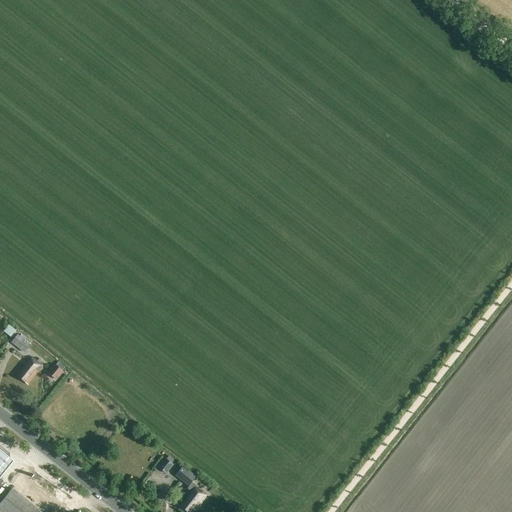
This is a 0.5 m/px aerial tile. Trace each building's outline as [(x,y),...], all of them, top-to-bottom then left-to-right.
[(8,325),(3,331),(10,337),(15,331),(8,325)] [(24,353),(30,345),(24,340),(25,339),(21,335),(19,337),(17,335),(13,339),(11,342),(24,353)] [(16,376),(18,378),(28,386),(43,367),(33,359),(31,357),(16,376)] [(58,362),(55,365),(62,370),(65,367),(58,362)] [(54,364),(47,373),(55,380),(62,371),(62,370),(55,365),(54,364)] [(0,477),(5,471),(11,463),(13,461),(0,451),(0,477)] [(157,467),(158,467),(166,474),(173,465),(172,464),(174,460),(168,456),(166,459),(165,458),(164,458),(157,467)] [(182,467),(176,475),(188,485),(188,484),(190,485),(187,489),(191,492),(195,486),(190,482),(194,477),(182,467)] [(422,486),(416,480),(400,497),(407,503),(422,486)] [(194,511),(207,495),(195,486),(191,492),(179,506),(186,511),(194,511)] [(40,511),(13,490),(0,505),(0,509),(3,511),(40,511)]
